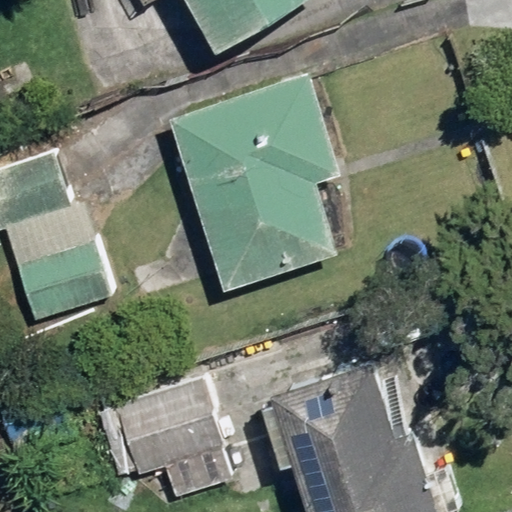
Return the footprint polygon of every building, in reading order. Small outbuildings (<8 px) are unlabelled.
[(189,0),(213,48),(309,0),(189,0)] [(164,114),(194,210),(218,285),(335,249),(311,174),(339,165),(309,69),(164,114)] [(50,147),(0,164),(0,224),(2,230),(71,206),(50,147)] [(18,265),(35,317),(113,292),(95,240),(18,265)] [(436,511),(380,345),(262,385),(305,511),(436,511)] [(199,373),(106,408),(136,485),(228,449),(199,373)]
